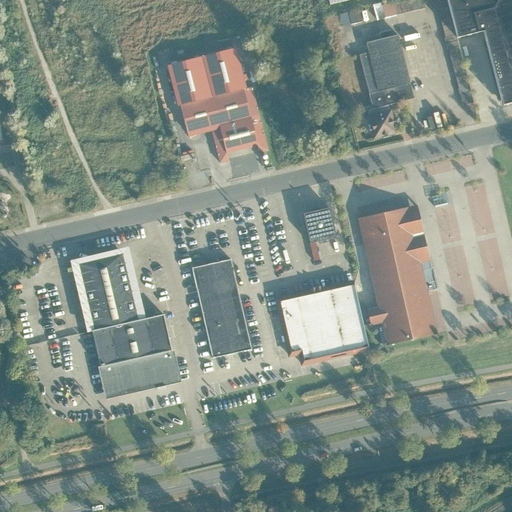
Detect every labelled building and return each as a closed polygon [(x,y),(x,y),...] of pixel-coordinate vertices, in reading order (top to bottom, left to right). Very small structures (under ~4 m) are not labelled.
[(422,0),(409,0),(393,4),(396,15),(424,8),(422,0)] [(472,102),(456,38),(445,0),(434,0),(462,105),(472,102)] [(511,102),(511,0),(445,0),(456,38),(482,31),(501,105),(511,102)] [(393,4),(393,2),(372,7),(376,20),(396,15),(393,4)] [(359,11),(348,14),(350,24),(362,22),(359,11)] [(346,12),(338,14),(341,26),(349,24),(346,12)] [(360,56),(373,107),(413,97),(398,36),(367,44),(369,54),(360,56)] [(221,163),(265,152),(239,48),(170,65),(190,137),(213,132),(221,163)] [(397,135),(391,110),(367,116),(373,140),(397,135)] [(357,218),(377,308),(371,310),(374,326),(383,324),(388,347),(437,336),(427,290),(437,288),(418,204),(357,218)] [(332,209),(304,214),(311,245),(338,240),(332,209)] [(105,400),(182,384),(175,352),(173,352),(165,317),(146,321),(130,248),(71,262),(88,334),(93,333),(101,368),(99,369),(105,400)] [(214,360),(253,351),(232,261),(195,269),(214,360)] [(351,283),(307,293),(323,362),(368,351),(351,283)] [(301,367),(323,362),(307,293),(275,300),(288,359),(299,356),(301,367)]
